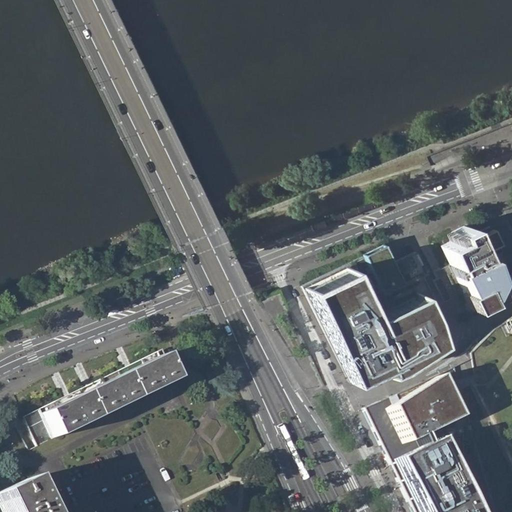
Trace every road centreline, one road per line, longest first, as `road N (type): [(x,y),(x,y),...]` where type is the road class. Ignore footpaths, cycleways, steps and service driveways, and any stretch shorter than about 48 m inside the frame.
road 1 (primary): [(361,511),(230,277),(96,0)]
road 2 (primary): [(66,0),(206,286),(303,511)]
road 3 (residential): [(268,257),(0,363)]
road 4 (residential): [(393,511),(268,257)]
road 5 (residential): [(511,166),(268,257)]
